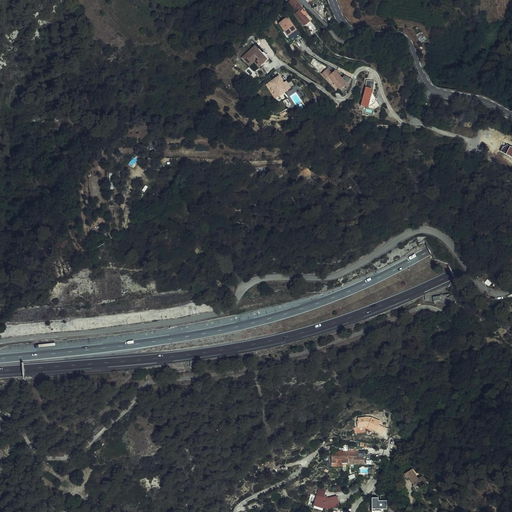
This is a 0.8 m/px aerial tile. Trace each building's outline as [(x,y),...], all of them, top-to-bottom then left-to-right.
[(289,6),(295,13),(300,9),(293,1),(289,6)] [(299,22),(300,24),(304,19),(300,14),(303,12),(300,9),(295,13),(294,14),(293,15),(299,22)] [(289,16),(279,22),(288,36),(297,30),(289,16)] [(311,26),(304,19),(300,24),(306,30),(311,26)] [(415,37),(422,47),(428,42),(421,32),(415,37)] [(266,69),(268,66),(268,65),(272,61),(265,54),(259,48),(248,59),(256,67),(260,63),(266,69)] [(267,53),(265,54),(272,61),(268,65),(269,67),(274,62),(273,58),(269,54),(267,53)] [(348,85),(336,72),(334,74),(330,69),(324,74),(328,79),(329,78),(342,91),(348,85)] [(296,90),(291,82),(287,76),(277,82),(285,96),(296,90)] [(362,106),(378,105),(372,94),(374,84),(367,83),(362,106)] [(420,108),(431,116),(438,106),(427,98),(420,108)] [(372,117),(373,111),(363,109),(362,114),(372,117)] [(488,273),(482,268),(478,272),(488,281),(490,278),(487,275),(488,273)] [(451,290),(447,294),(452,300),(456,297),(451,290)] [(369,419),(367,419),(367,416),(358,418),(358,421),(356,421),(358,427),(354,428),(355,435),(367,432),(365,425),(367,425),(368,426),(377,430),(377,429),(381,431),(382,428),(378,427),(381,420),(371,416),(371,418),(369,418),(369,419)] [(402,439),(399,433),(393,437),(396,443),(402,439)] [(357,451),(348,452),(349,457),(349,462),(354,462),(354,464),(365,463),(365,457),(358,457),(357,451)] [(349,462),(349,457),(348,452),(342,452),(342,454),(331,455),(332,466),(343,466),(343,464),(349,463),(349,462)] [(416,477),(409,467),(401,473),(405,478),(406,477),(412,484),(417,480),(420,484),(424,481),(419,474),(416,477)] [(318,497),(316,503),(315,505),(325,508),(326,506),(328,506),(329,509),(340,506),(338,498),(327,500),(328,498),(323,496),(322,499),(318,497)] [(379,500),(379,497),(372,497),(372,511),(382,511),(382,509),(388,509),(387,500),(379,500)]
